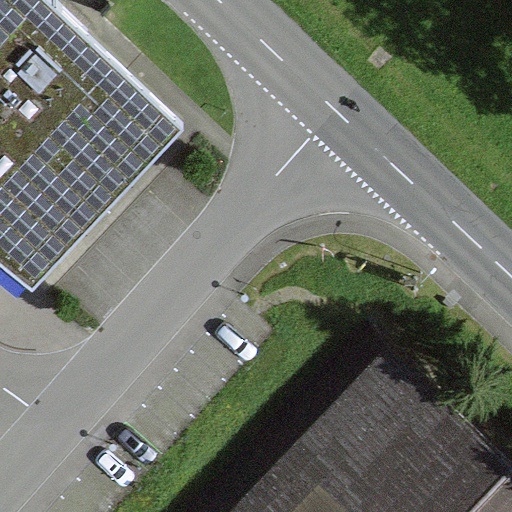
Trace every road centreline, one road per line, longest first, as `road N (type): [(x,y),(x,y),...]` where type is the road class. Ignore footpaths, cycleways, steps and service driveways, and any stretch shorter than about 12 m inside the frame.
road 1 (residential): [(77,428),(347,126)]
road 2 (secondary): [(511,281),(347,126)]
road 3 (secondary): [(347,126),(212,0)]
